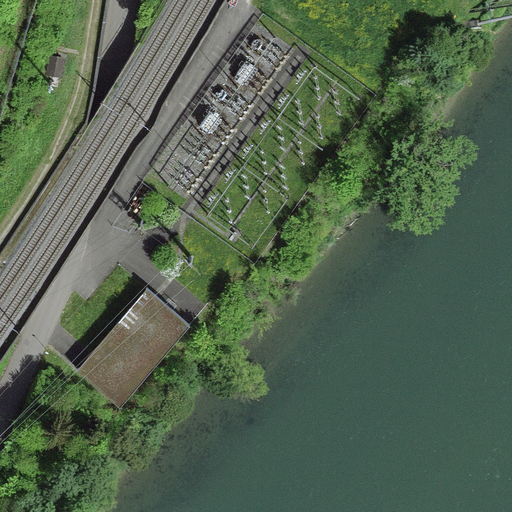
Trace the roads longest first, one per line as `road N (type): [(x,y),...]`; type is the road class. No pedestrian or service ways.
road 1 (residential): [(0,420),(78,233),(118,0)]
road 2 (track): [(63,276),(96,252),(241,0)]
road 3 (track): [(0,237),(61,147),(90,61),(97,0)]
